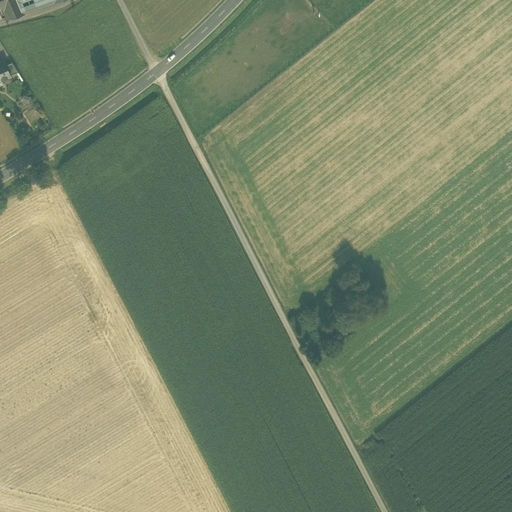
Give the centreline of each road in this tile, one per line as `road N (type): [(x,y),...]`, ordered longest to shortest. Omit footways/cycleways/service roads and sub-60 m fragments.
road 1 (track): [(157,72),(382,511)]
road 2 (tertiary): [(0,177),(157,72)]
